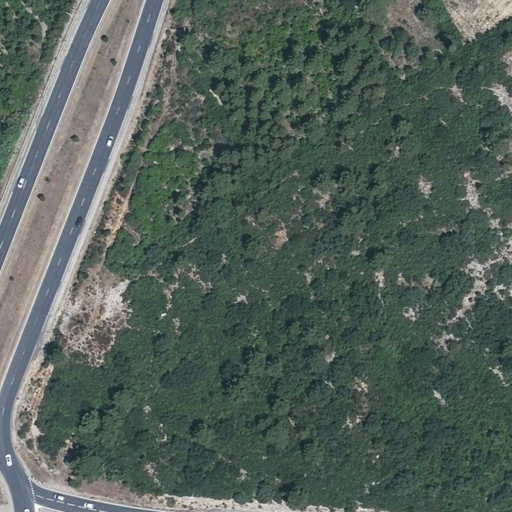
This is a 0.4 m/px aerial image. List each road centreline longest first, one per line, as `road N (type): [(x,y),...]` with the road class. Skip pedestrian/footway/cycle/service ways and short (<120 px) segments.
road 1 (primary): [(3,457),(2,417),(15,372),(156,0)]
road 2 (primary): [(102,0),(0,248)]
